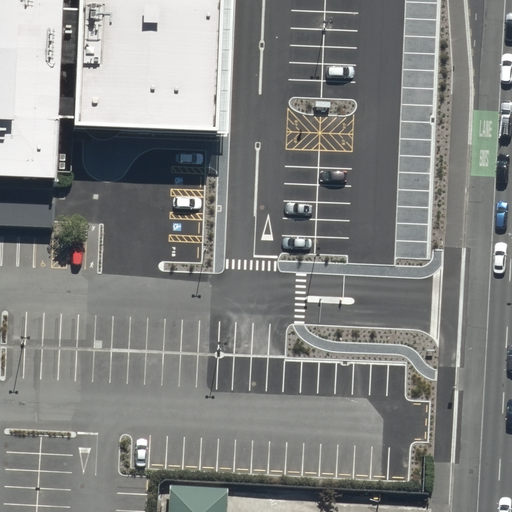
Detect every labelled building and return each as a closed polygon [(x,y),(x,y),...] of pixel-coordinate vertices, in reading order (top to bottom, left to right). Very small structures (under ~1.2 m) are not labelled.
[(57,0),(0,0),(0,174),(50,176),(52,134),(52,130),(57,0)] [(223,0),(57,0),(52,130),(218,136),(223,0)] [(0,187),(0,222),(53,224),(54,190),(0,187)] [(172,241),(171,269),(211,271),(212,243),(172,241)] [(207,279),(203,336),(317,344),(321,293),(295,291),(295,285),(207,279)] [(243,355),(242,378),(279,380),(280,356),(243,355)] [(318,374),(297,373),(294,447),(372,451),(374,398),(342,397),(342,385),(318,384),(318,374)] [(226,511),(227,496),(170,494),(168,511),(226,511)] [(115,511),(116,498),(97,497),(95,511),(115,511)]
